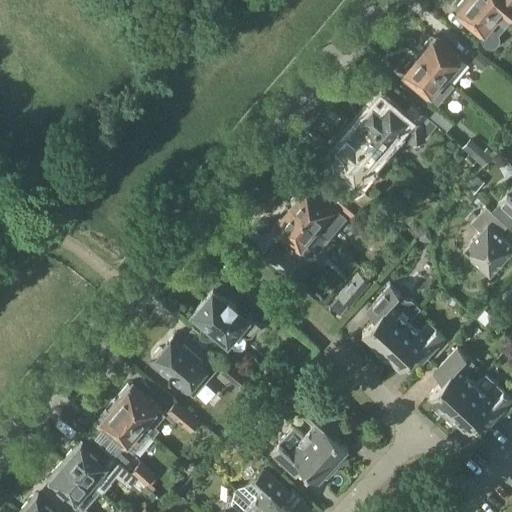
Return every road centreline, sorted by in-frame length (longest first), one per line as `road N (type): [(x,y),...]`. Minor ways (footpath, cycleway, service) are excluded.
road 1 (unclassified): [(0,447),(388,0)]
road 2 (unclassified): [(418,431),(321,348)]
